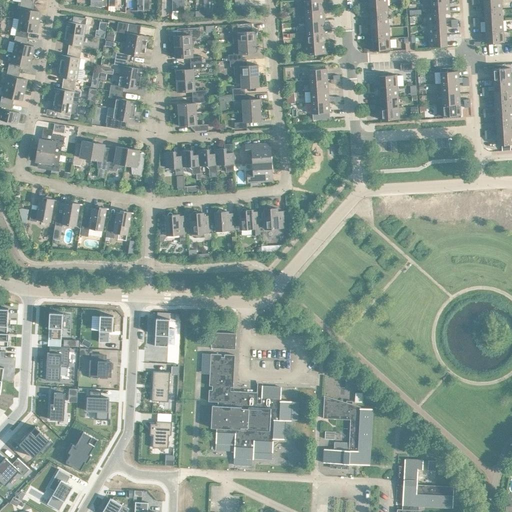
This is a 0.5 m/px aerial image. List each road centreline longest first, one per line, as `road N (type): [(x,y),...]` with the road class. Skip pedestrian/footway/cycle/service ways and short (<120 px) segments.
road 1 (residential): [(151,200),(21,175),(51,0)]
road 2 (residential): [(151,200),(279,187),(287,177),(280,130)]
road 3 (residential): [(112,463),(127,429),(135,294)]
road 4 (residential): [(244,338),(299,339),(298,375),(243,373),(244,351)]
road 5 (residential): [(359,187),(263,297),(245,298)]
road 6 (residential): [(28,287),(28,391),(0,430)]
road 7 (residential): [(280,130),(271,0)]
road 8 (residential): [(155,138),(280,130)]
road 9 (residential): [(482,180),(359,187)]
road 10 (residential): [(353,126),(373,134),(474,131)]
road 11 (residential): [(350,59),(471,52)]
